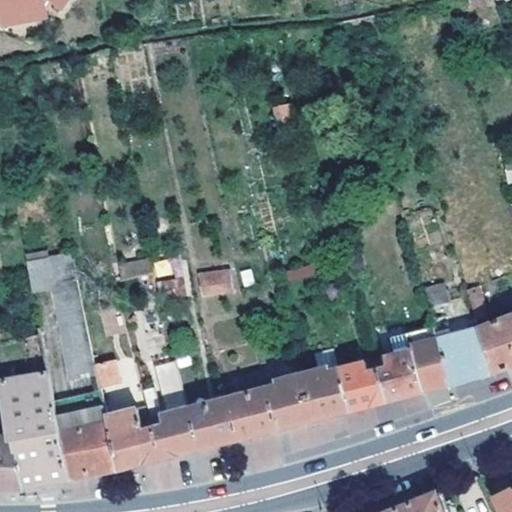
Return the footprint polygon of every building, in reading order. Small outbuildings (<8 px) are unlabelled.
[(0,0),(0,12),(8,20),(18,23),(29,23),(47,20),(45,7),(48,3),(60,12),(68,0),(0,0)] [(8,20),(0,12),(0,20),(1,27),(29,23),(18,23),(8,20)] [(275,121),(293,119),(292,104),(273,106),(275,121)] [(49,256),(28,260),(34,290),(55,286),(49,256)] [(505,259),(489,264),(497,289),(511,284),(505,259)] [(317,277),(314,266),(289,274),(291,284),(317,277)] [(232,271),(202,276),(204,294),(235,290),(232,271)] [(98,365),(78,273),(57,278),(59,290),(55,295),(72,381),(98,365)] [(186,278),(156,284),(161,302),(189,296),(186,278)] [(477,284),(468,287),(477,317),(486,314),(477,284)] [(454,297),(451,286),(431,292),(434,303),(454,297)] [(123,310),(119,295),(96,301),(100,315),(123,310)] [(511,311),(479,324),(494,372),(511,365),(511,311)] [(443,333),(458,382),(475,377),(494,372),(479,324),(443,333)] [(46,354),(43,336),(31,337),(35,356),(46,354)] [(412,351),(425,391),(437,387),(452,383),(441,338),(411,345),(412,351)] [(419,392),(425,391),(412,351),(377,360),(388,400),(419,392)] [(370,405),(388,400),(377,360),(341,370),(352,410),(370,405)] [(304,375),(315,420),(343,412),(352,410),(341,370),(332,372),(331,368),(304,375)] [(7,402),(13,432),(24,489),(46,485),(71,480),(55,401),(50,371),(3,381),(7,402)] [(286,427),(315,420),(304,375),(276,383),(277,387),(268,389),(278,429),(286,427)] [(268,389),(229,399),(240,439),(262,433),(278,429),(268,389)] [(103,392),(55,401),(71,480),(95,475),(120,470),(109,417),(103,392)] [(190,409),(202,448),(220,444),(240,439),(229,399),(190,409)] [(140,409),(109,417),(120,470),(141,464),(162,459),(152,418),(143,421),(140,409)] [(190,409),(152,418),(162,459),(183,453),(202,448),(190,409)] [(0,488),(1,488),(24,489),(13,432),(0,433),(0,488)] [(446,511),(438,492),(415,502),(395,510),(396,511),(446,511)] [(511,511),(511,493),(498,501),(504,511),(511,511)]
